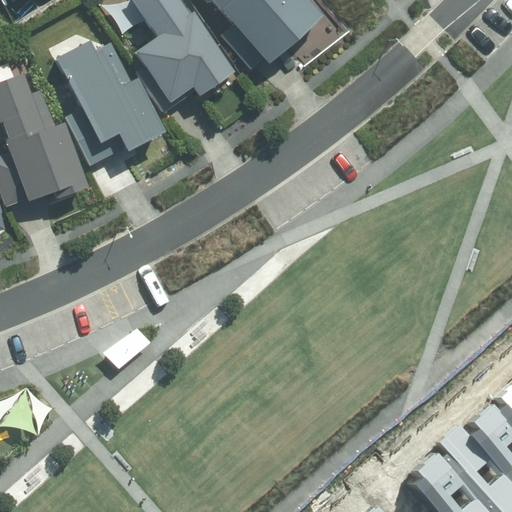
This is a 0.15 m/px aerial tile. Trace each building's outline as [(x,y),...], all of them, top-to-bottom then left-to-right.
[(182,0),(136,0),(161,38),(139,52),(172,104),(194,90),(200,99),(237,76),(198,14),(193,17),(182,0)] [(212,0),(271,66),(327,18),(311,0),(212,0)] [(60,60),(103,146),(121,137),(129,154),(168,134),(141,80),(132,84),(112,44),(98,51),(94,43),(60,60)] [(28,65),(0,75),(0,217),(1,221),(90,188),(67,124),(52,130),(28,65)] [(120,368),(151,343),(137,329),(103,352),(120,368)]
